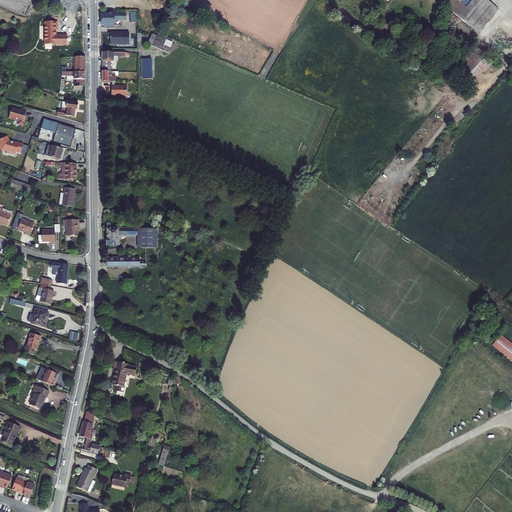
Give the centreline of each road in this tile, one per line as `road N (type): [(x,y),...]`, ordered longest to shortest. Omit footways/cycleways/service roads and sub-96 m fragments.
road 1 (unclassified): [(421,511),(267,442),(177,369),(94,328)]
road 2 (secondary): [(95,260),(94,0)]
road 3 (secondary): [(56,511),(94,328)]
